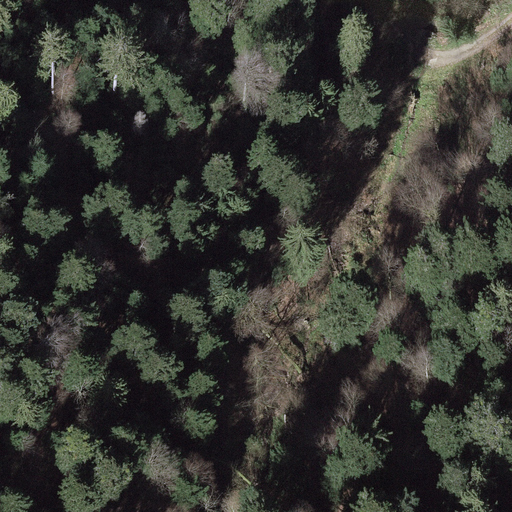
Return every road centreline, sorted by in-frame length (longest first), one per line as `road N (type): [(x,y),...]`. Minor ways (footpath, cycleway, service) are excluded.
road 1 (track): [(0,76),(54,148),(73,191),(83,231),(88,351)]
road 2 (track): [(511,18),(468,48),(436,48),(404,42),(384,0)]
